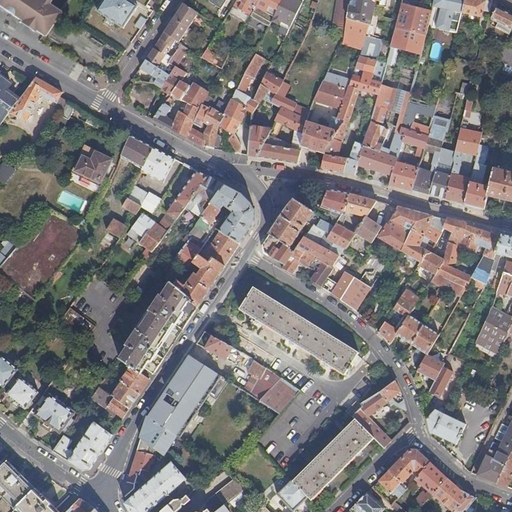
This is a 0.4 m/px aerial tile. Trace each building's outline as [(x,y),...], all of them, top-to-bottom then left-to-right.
[(2,0),(5,2),(2,6),(5,8),(10,0),(2,0)] [(21,19),(34,28),(45,36),(61,12),(48,3),(49,0),(48,0),(10,0),(5,8),(19,18),(21,19)] [(129,0),(106,0),(99,12),(125,28),(139,6),(129,0)] [(223,9),(228,0),(211,0),(211,2),(223,9)] [(260,0),(238,0),(234,7),(239,10),(238,12),(240,14),(242,15),(244,17),(246,14),(251,17),(260,0)] [(282,0),(260,0),(251,17),(270,27),(272,23),(282,0)] [(283,0),(272,23),(290,31),(297,15),(303,3),(297,0),(283,0)] [(348,20),(350,0),(337,0),(333,27),(346,30),(347,25),(348,20)] [(373,0),(350,0),(348,20),(370,25),(371,25),(375,15),(378,1),(373,0)] [(463,13),(466,0),(435,0),(434,7),(442,9),(437,29),(458,34),(463,13)] [(485,0),(486,1),(482,0),(466,0),(463,13),(482,17),(484,11),(490,12),(493,0),(485,0)] [(169,28),(146,60),(164,72),(173,58),(167,55),(176,41),(179,43),(185,35),(192,40),(198,32),(190,27),(195,21),(202,26),(207,18),(185,4),(169,28)] [(427,37),(432,12),(403,5),(397,29),(427,37)] [(498,22),(496,27),(509,34),(511,28),(511,14),(498,7),(492,18),(494,20),(498,22)] [(148,20),(143,17),(137,26),(142,29),(148,20)] [(34,28),(21,19),(20,21),(33,30),(34,28)] [(346,30),(344,42),(364,47),(367,36),(370,25),(348,20),(347,25),(346,30)] [(425,42),(427,37),(397,29),(388,63),(379,95),(377,105),(372,122),(389,130),(386,137),(383,145),(381,152),(365,146),(359,166),(393,176),(397,163),(403,142),(405,137),(401,135),(410,101),(411,98),(415,81),(422,57),(425,42)] [(372,122),(364,145),(357,143),(351,159),(340,157),(344,140),(355,106),(360,90),(379,95),(388,63),(379,60),(380,53),(383,41),(367,36),(364,47),(356,68),(365,71),(363,77),(354,75),(351,84),(342,109),(339,119),(346,121),(335,137),(327,149),(326,154),(323,168),(346,173),(356,175),(359,166),(365,146),(381,152),(383,145),(378,142),(381,135),(386,137),(389,130),(372,122)] [(511,61),(511,47),(504,44),(501,57),(511,61)] [(177,67),(180,69),(192,52),(182,46),(171,63),(178,67),(177,67)] [(219,56),(208,50),(203,58),(203,59),(204,58),(217,66),(219,62),(216,60),(219,56)] [(246,74),(253,77),(255,78),(266,59),(258,54),(257,55),(246,74)] [(159,79),(155,84),(163,90),(171,76),(164,72),(146,60),(141,68),(159,79)] [(173,94),(182,82),(188,74),(180,69),(177,67),(171,76),(163,90),(172,96),(173,94)] [(356,68),(354,75),(363,77),(365,71),(356,68)] [(285,81),(269,72),(267,75),(262,87),(256,100),(256,101),(260,104),(261,104),(271,91),(277,95),(278,94),(284,82),(285,81)] [(506,74),(498,72),(494,88),(503,90),(506,74)] [(238,91),(245,94),(253,77),(246,74),(238,91)] [(0,127),(11,113),(20,102),(7,93),(12,86),(0,76),(0,127)] [(316,100),(315,101),(342,109),(351,84),(331,78),(329,83),(325,81),(316,100)] [(53,111),(62,116),(68,103),(60,98),(63,93),(53,88),(37,79),(20,102),(11,113),(27,121),(40,95),(56,104),(53,111)] [(182,82),(173,94),(183,102),(183,101),(192,88),(191,87),(182,82)] [(183,101),(186,102),(188,103),(186,107),(188,108),(184,115),(195,121),(201,110),(204,104),(210,92),(194,82),(191,87),(192,88),(183,101)] [(291,86),(284,82),(278,94),(286,98),(291,86)] [(469,94),(470,84),(463,83),(462,93),(469,94)] [(251,97),(245,94),(238,91),(231,106),(227,115),(242,122),(243,122),(248,110),(254,113),(260,104),(256,101),(256,100),(253,99),(251,97)] [(299,104),(298,103),(286,98),(278,94),(277,95),(273,103),(284,108),(278,121),(284,124),(298,130),(306,134),(309,122),(310,119),(295,112),(299,104)] [(478,100),(470,98),(464,119),(464,122),(472,124),(478,100)] [(212,108),(204,125),(205,126),(206,126),(208,124),(210,126),(206,133),(206,136),(207,146),(214,147),(219,130),(222,126),(235,133),(230,139),(238,153),(242,154),(242,145),(235,133),(242,122),(227,115),(231,106),(221,101),(216,110),(212,108)] [(418,113),(435,117),(435,116),(438,106),(429,103),(429,106),(410,101),(401,135),(405,137),(403,142),(418,147),(416,156),(423,158),(425,151),(431,128),(416,123),(418,113)] [(188,103),(186,102),(180,112),(181,113),(184,115),(188,108),(186,107),(188,103)] [(67,119),(74,106),(68,103),(62,116),(67,119)] [(372,122),(377,105),(369,103),(366,116),(368,117),(367,120),(372,122)] [(173,108),(166,104),(154,120),(165,126),(173,130),(176,123),(169,118),(170,117),(168,115),(173,108)] [(212,108),(204,104),(201,110),(195,121),(184,115),(181,113),(176,123),(173,130),(188,137),(207,147),(207,146),(206,136),(193,128),(195,124),(203,128),(204,125),(212,108)] [(441,106),(439,115),(448,118),(450,108),(441,106)] [(96,128),(100,120),(89,114),(85,122),(96,128)] [(449,126),(451,121),(435,116),(435,117),(431,128),(425,151),(435,153),(433,164),(434,165),(434,164),(438,164),(441,148),(445,133),(447,125),(449,126)] [(339,119),(338,122),(335,130),(330,129),(328,128),(329,125),(325,123),(323,127),(309,122),(306,134),(303,146),(304,147),(317,151),(326,154),(327,149),(335,137),(346,121),(339,119)] [(279,139),(284,124),(278,121),(273,131),(270,135),(279,139)] [(273,131),(253,126),(251,143),(250,155),(254,156),(260,157),(270,135),(273,131)] [(483,133),(462,128),(457,152),(455,158),(458,159),(459,152),(478,156),(480,145),(483,133)] [(298,130),(294,150),(303,151),(304,147),(303,146),(306,134),(298,130)] [(303,151),(294,150),(288,149),(289,143),(279,139),(270,135),(260,157),(281,161),(299,164),(303,151)] [(131,136),(122,157),(143,169),(153,148),(146,144),(131,136)] [(32,148),(33,156),(43,154),(45,150),(37,145),(32,148)] [(490,147),(480,145),(478,156),(472,180),(466,204),(485,209),(488,195),(490,187),(483,185),(488,165),(486,165),(490,147)] [(143,169),(141,171),(163,183),(175,159),(153,148),(143,169)] [(457,152),(441,148),(438,164),(436,171),(449,174),(450,174),(452,175),(454,167),(455,163),(455,159),(455,158),(457,152)] [(91,160),(82,156),(75,171),(101,183),(112,159),(95,151),(91,160)] [(5,162),(0,168),(0,180),(4,184),(15,170),(5,162)] [(397,163),(393,176),(391,184),(404,188),(413,190),(420,168),(397,163)] [(432,172),(420,168),(413,190),(422,193),(429,195),(432,186),(433,186),(437,172),(436,172),(436,171),(438,164),(434,164),(434,165),(432,172)] [(460,168),(454,167),(452,175),(446,199),(456,202),(466,204),(472,180),(458,176),(460,168)] [(490,187),(488,195),(511,201),(511,174),(507,173),(494,170),(490,187)] [(167,213),(176,220),(186,207),(208,176),(197,171),(176,200),(167,213)] [(449,174),(436,171),(436,172),(437,172),(433,186),(432,186),(429,195),(434,196),(437,197),(446,199),(452,175),(450,174),(449,174)] [(190,210),(191,209),(197,202),(207,209),(225,185),(208,176),(186,207),(190,210)] [(207,209),(202,217),(189,234),(192,236),(190,239),(194,242),(196,240),(198,241),(223,206),(229,210),(241,194),(236,191),(225,185),(207,209)] [(147,194),(134,186),(128,198),(141,207),(153,214),(160,202),(159,201),(161,199),(149,192),(147,194)] [(321,207),(330,210),(341,214),(342,213),(344,210),(350,194),(334,191),(331,190),(328,190),(321,207)] [(233,213),(222,229),(218,226),(216,229),(220,232),(239,244),(248,231),(254,223),(255,212),(251,204),(241,194),(229,210),(233,213)] [(356,214),(366,217),(376,201),(366,198),(350,194),(344,210),(342,213),(344,215),(346,212),(356,214)] [(123,207),(136,215),(141,207),(128,198),(123,207)] [(294,252),(297,248),(293,245),(307,222),(310,225),(308,228),(310,230),(314,225),(317,227),(321,220),(322,218),(294,200),(286,210),(281,218),(270,235),(283,244),(294,252)] [(197,202),(191,209),(202,217),(207,209),(197,202)] [(424,236),(429,226),(433,216),(425,214),(398,207),(391,220),(412,231),(424,236)] [(341,214),(330,210),(328,215),(331,216),(332,219),(329,225),(334,227),(336,224),(341,214)] [(176,220),(167,213),(159,225),(167,232),(176,220)] [(144,238),(139,244),(147,249),(143,254),(147,258),(167,232),(159,225),(143,214),(132,229),(144,238)] [(433,216),(429,226),(434,228),(429,238),(429,239),(436,243),(443,229),(447,220),(433,216)] [(382,227),(366,217),(356,233),(372,243),(382,227)] [(456,263),(460,247),(466,225),(467,223),(459,221),(447,218),(447,220),(443,229),(452,233),(449,242),(444,259),(430,252),(425,256),(421,262),(419,266),(435,275),(442,264),(445,265),(446,265),(456,263)] [(116,246),(129,226),(126,224),(125,226),(114,219),(107,230),(111,233),(107,240),(116,246)] [(334,227),(329,225),(321,220),(317,227),(330,234),(334,227)] [(387,225),(380,237),(402,251),(410,236),(412,231),(391,220),(391,221),(388,226),(387,225)] [(355,234),(336,224),(334,227),(330,234),(327,239),(344,248),(346,249),(355,234)] [(310,230),(305,237),(298,246),(316,257),(316,258),(315,259),(332,268),(339,256),(344,248),(327,239),(330,234),(317,227),(314,225),(310,230)] [(484,256),(493,260),(502,237),(501,236),(466,225),(460,247),(477,253),(480,246),(487,248),(484,256)] [(144,238),(132,229),(127,234),(139,244),(144,238)] [(425,249),(427,243),(429,239),(429,238),(424,236),(412,231),(410,236),(402,251),(421,262),(425,256),(430,252),(425,249)] [(220,232),(214,241),(212,244),(202,258),(209,263),(213,258),(224,266),(229,260),(237,248),(239,244),(220,232)] [(192,236),(189,234),(184,241),(187,243),(188,241),(190,239),(192,236)] [(265,253),(270,256),(273,251),(278,253),(274,259),(285,265),(294,252),(283,244),(270,235),(266,240),(262,246),(264,252),(265,253)] [(500,255),(511,257),(511,237),(502,235),(501,236),(502,237),(493,260),(494,260),(491,270),(494,271),(500,255)] [(0,267),(20,244),(11,240),(0,252),(0,267)] [(202,258),(212,244),(207,240),(200,250),(197,254),(199,256),(202,258)] [(170,263),(183,273),(186,268),(193,261),(194,262),(199,256),(197,254),(200,250),(188,241),(187,243),(175,259),(174,258),(170,263)] [(433,247),(427,243),(425,249),(430,252),(433,247)] [(327,278),(333,269),(332,268),(315,259),(316,258),(316,257),(298,246),(297,248),(294,252),(285,265),(282,268),(292,274),(300,262),(306,266),(317,272),(311,281),(322,287),(327,278)] [(388,262),(371,252),(367,258),(372,261),(370,266),(381,273),(388,262)] [(199,256),(194,262),(195,263),(203,269),(198,275),(197,274),(194,275),(192,278),(190,276),(188,279),(190,280),(187,284),(184,285),(178,280),(174,285),(193,301),(192,304),(198,307),(211,286),(224,266),(213,258),(209,263),(202,258),(199,256)] [(486,283),(491,270),(494,260),(493,260),(484,256),(472,277),(486,283)] [(58,268),(60,259),(52,257),(51,266),(58,268)] [(184,277),(195,263),(194,262),(193,261),(186,268),(183,273),(181,275),(184,277)] [(511,263),(508,262),(501,282),(499,289),(497,292),(511,296),(511,263)] [(446,289),(461,296),(469,283),(472,277),(446,265),(445,265),(442,264),(435,275),(430,282),(446,289)] [(346,272),(343,276),(338,285),(336,288),(332,294),(341,300),(345,293),(355,277),(346,272)] [(341,300),(356,311),(371,288),(355,277),(345,293),(341,300)] [(469,283),(483,289),(486,283),(472,277),(469,283)] [(322,287),(332,294),(336,288),(338,285),(327,278),(322,287)] [(128,347),(120,359),(132,367),(142,374),(145,368),(153,374),(164,359),(156,353),(175,324),(183,330),(192,316),(198,307),(192,304),(193,301),(174,285),(168,281),(166,284),(169,286),(162,297),(160,296),(150,311),(148,310),(135,330),(137,331),(126,346),(128,347)] [(17,285),(10,292),(31,308),(34,304),(37,301),(17,285)] [(253,287),(239,310),(255,320),(254,321),(258,324),(259,322),(289,341),(289,343),(293,345),(294,344),(324,363),(324,364),(328,367),(329,366),(344,375),(348,370),(350,371),(352,367),(350,366),(359,353),(253,287)] [(414,306),(420,298),(406,290),(401,297),(401,298),(414,306)] [(459,298),(452,294),(450,299),(456,302),(459,298)] [(390,344),(396,334),(409,315),(414,306),(401,298),(394,309),(404,316),(396,329),(386,322),(379,333),(386,339),(390,344)] [(511,317),(492,307),(476,342),(499,354),(509,332),(511,326),(511,317)] [(95,326),(71,308),(63,318),(88,336),(95,326)] [(377,330),(385,317),(379,313),(371,325),(377,330)] [(412,344),(424,324),(409,315),(396,334),(412,344)] [(63,318),(62,319),(87,338),(88,336),(63,318)] [(412,344),(428,355),(439,334),(424,324),(412,344)] [(233,365),(240,353),(205,332),(197,344),(233,365)] [(428,355),(418,372),(436,381),(445,363),(428,355)] [(5,393),(21,372),(1,356),(0,356),(0,384),(5,388),(2,391),(5,393)] [(149,418),(156,422),(168,404),(164,401),(192,358),(189,356),(181,369),(161,399),(149,418)] [(220,376),(192,358),(164,401),(168,404),(156,422),(177,436),(181,439),(209,395),(210,396),(214,390),(212,388),(220,376)] [(260,380),(254,390),(251,396),(262,403),(280,415),(299,391),(254,360),(248,372),(260,380)] [(436,381),(430,392),(440,397),(453,372),(447,369),(450,363),(446,361),(445,363),(436,381)] [(132,367),(122,382),(140,395),(147,384),(150,380),(142,374),(132,367)] [(484,385),(484,384),(490,372),(483,368),(476,381),(484,385)] [(5,393),(26,410),(39,393),(21,379),(24,374),(21,372),(5,393)] [(181,439),(185,442),(226,379),(220,376),(212,388),(214,390),(210,396),(209,395),(181,439)] [(379,392),(387,403),(390,406),(393,404),(407,412),(404,400),(399,404),(395,401),(392,397),(400,391),(394,380),(379,392)] [(136,401),(140,395),(122,382),(112,395),(131,409),(136,401)] [(114,411),(117,413),(124,418),(131,409),(112,395),(100,387),(92,397),(107,408),(105,411),(111,415),(114,411)] [(379,392),(361,404),(362,406),(352,416),(355,419),(374,438),(385,448),(385,447),(392,440),(368,417),(387,403),(379,392)] [(66,434),(74,423),(70,420),(75,413),(50,395),(47,399),(44,396),(23,423),(30,428),(38,416),(44,421),(42,424),(43,426),(48,430),(49,430),(52,427),(61,433),(62,431),(66,434)] [(352,416),(362,406),(361,404),(353,395),(344,404),(349,408),(346,411),(352,416)] [(467,425),(437,410),(427,420),(430,432),(457,445),(467,425)] [(85,423),(90,429),(94,422),(81,413),(78,417),(86,422),(85,423)] [(498,449),(491,446),(477,476),(484,478),(496,483),(511,450),(511,416),(510,416),(509,419),(511,420),(509,427),(501,423),(494,438),(502,441),(500,445),(498,449)] [(168,448),(175,439),(177,436),(156,422),(149,418),(147,421),(145,428),(141,440),(158,452),(163,456),(168,448)] [(308,497),(312,500),(325,487),(326,488),(330,485),(328,484),(358,454),(359,455),(362,452),(361,451),(374,438),(355,419),(293,481),(308,497)] [(94,422),(90,429),(80,445),(78,444),(76,447),(77,448),(74,453),(72,451),(73,446),(71,444),(73,441),(65,436),(54,452),(67,461),(83,471),(90,470),(100,454),(113,436),(94,422)] [(183,446),(175,439),(168,448),(177,454),(183,446)] [(158,452),(141,440),(128,481),(126,497),(135,489),(137,479),(144,481),(146,479),(151,462),(154,463),(158,452)] [(415,470),(420,475),(431,463),(418,450),(410,450),(401,459),(389,471),(401,481),(403,483),(415,470)] [(511,450),(496,483),(507,487),(511,477),(511,450)] [(8,461),(3,466),(0,468),(0,494),(15,510),(36,489),(8,461)] [(420,475),(415,480),(429,491),(426,493),(423,491),(415,500),(422,506),(433,494),(447,478),(438,470),(431,463),(420,475)] [(399,483),(401,481),(389,471),(382,478),(379,481),(394,495),(395,493),(399,497),(406,490),(399,483)] [(215,511),(228,502),(245,488),(235,478),(210,498),(205,505),(203,505),(199,510),(200,511),(177,511),(182,508),(183,504),(185,505),(191,500),(190,499),(193,496),(191,493),(184,499),(184,480),(127,511),(215,511)] [(433,494),(442,502),(456,485),(447,478),(433,494)] [(292,479),(277,494),(290,508),(294,510),(308,497),(293,481),(292,479)] [(442,502),(447,506),(461,490),(459,488),(456,485),(442,502)] [(59,511),(36,489),(15,510),(16,511),(59,511)] [(461,490),(447,506),(453,511),(451,511),(454,511),(455,511),(470,495),(461,490)] [(351,511),(381,511),(385,509),(367,493),(350,510),(351,511)] [(454,511),(480,511),(479,510),(477,511),(470,511),(473,509),(469,506),(477,497),(470,495),(455,511),(454,511)] [(93,511),(96,509),(91,506),(80,499),(66,511),(93,511)] [(228,511),(227,509),(229,507),(228,507),(230,505),(228,502),(215,511),(228,511)] [(392,506),(399,511),(406,511),(395,502),(392,505),(392,506)]
